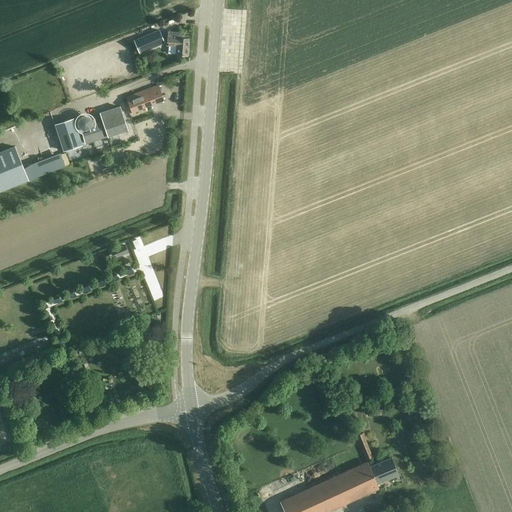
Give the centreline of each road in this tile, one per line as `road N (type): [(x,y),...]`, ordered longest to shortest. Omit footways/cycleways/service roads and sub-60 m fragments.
road 1 (tertiary): [(190,410),(187,301),(217,0)]
road 2 (unclassified): [(190,410),(238,393),(290,357),(511,269)]
road 3 (unclassified): [(0,469),(107,427),(190,410)]
